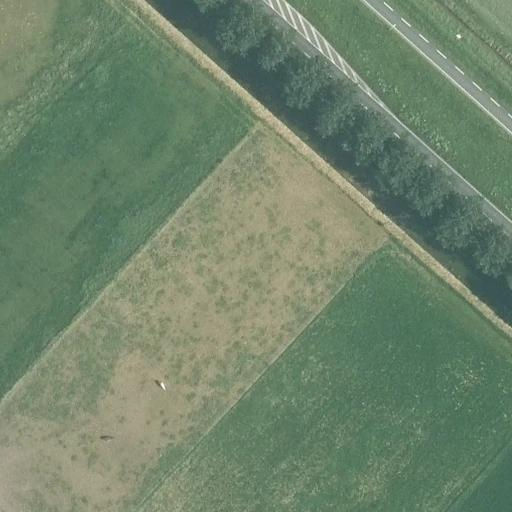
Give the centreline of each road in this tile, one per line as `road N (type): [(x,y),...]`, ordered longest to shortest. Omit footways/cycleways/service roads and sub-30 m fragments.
road 1 (secondary): [(263,0),(511,222)]
road 2 (secondary): [(511,128),(367,0)]
